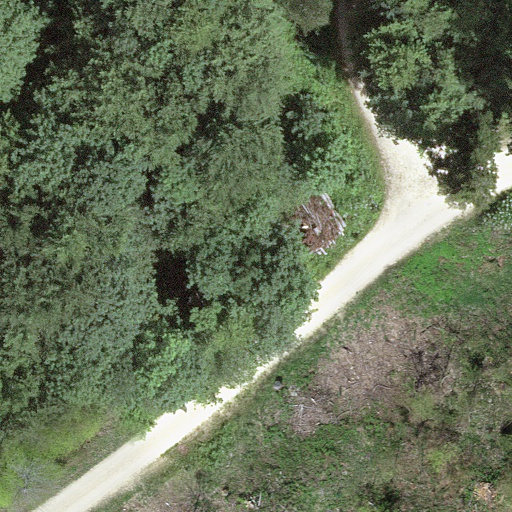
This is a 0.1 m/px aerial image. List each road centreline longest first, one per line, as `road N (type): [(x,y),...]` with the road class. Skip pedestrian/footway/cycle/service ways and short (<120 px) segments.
road 1 (track): [(50,511),(464,182),(511,164)]
road 2 (track): [(464,182),(391,114),(348,16),(351,0)]
